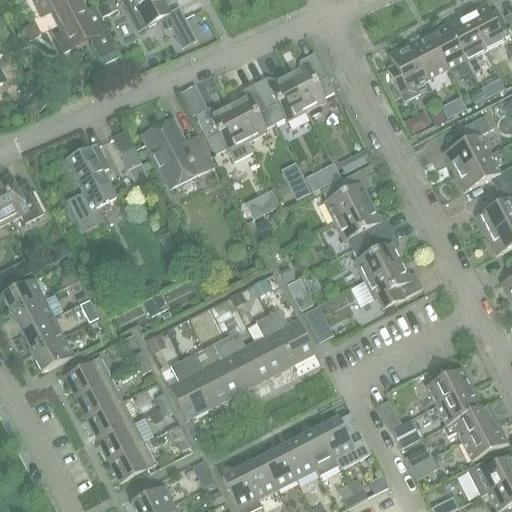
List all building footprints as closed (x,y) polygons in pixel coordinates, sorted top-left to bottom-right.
[(31,0),(40,18),(44,16),(53,11),(65,35),(71,46),(73,51),(89,42),(103,69),(120,59),(104,28),(101,22),(95,10),(94,9),(92,10),(84,14),(76,0),(31,0)] [(120,0),(130,19),(138,34),(145,30),(158,24),(158,23),(172,16),(172,14),(170,15),(164,2),(168,0),(120,0)] [(112,2),(96,10),(102,21),(118,13),(112,2)] [(466,18),(486,54),(505,44),(486,7),(466,18)] [(466,18),(447,27),(466,64),(472,75),(474,78),(483,74),(475,59),(486,54),(466,18)] [(428,37),(448,74),(457,69),(462,80),(472,75),(466,64),(447,27),(428,37)] [(73,51),(70,46),(65,35),(57,39),(65,55),(73,51)] [(410,47),(409,47),(428,84),(429,83),(448,74),(428,37),(410,47)] [(395,69),(388,73),(392,81),(400,98),(404,106),(405,106),(421,98),(416,90),(428,84),(409,47),(389,58),(395,69)] [(287,78),(306,116),(327,106),(325,102),(335,97),(314,56),(302,62),(305,69),(287,78)] [(254,88),(275,128),(284,123),(286,126),(306,116),(287,78),(270,87),(267,81),(254,88)] [(501,85),(490,91),(494,99),(505,93),(501,85)] [(228,108),(247,147),(268,136),(266,132),(275,128),(254,88),(243,93),(246,99),(228,108)] [(482,96),(471,101),(475,108),(486,103),(482,96)] [(36,101),(29,110),(38,117),(45,108),(36,101)] [(461,103),(452,107),(457,116),(465,112),(461,103)] [(206,113),(196,118),(208,142),(216,158),(226,153),(228,157),(233,167),(238,164),(252,157),(247,147),(228,108),(217,114),(209,112),(206,113)] [(442,113),(430,119),(435,129),(447,122),(442,113)] [(424,115),(405,124),(412,137),(430,128),(424,115)] [(443,156),(454,176),(491,157),(482,139),(494,132),(487,118),(464,130),(470,142),(443,156)] [(170,193),(213,171),(198,141),(185,147),(173,125),(143,140),(170,193)] [(137,191),(150,185),(127,135),(113,141),(137,191)] [(92,151),(66,164),(83,197),(66,205),(67,207),(69,206),(82,231),(86,232),(99,226),(101,221),(95,211),(117,200),(104,175),(109,172),(103,160),(97,149),(92,151)] [(491,183),(497,194),(511,186),(511,169),(501,175),(491,157),(454,176),(464,196),(491,183)] [(352,159),(339,166),(344,176),(357,170),(352,159)] [(323,206),(333,226),(371,205),(365,195),(368,186),(361,173),(322,193),(327,204),(323,206)] [(0,183),(0,216),(6,228),(21,220),(25,227),(44,217),(32,194),(22,200),(10,178),(0,183)] [(302,180),(290,186),(297,201),(310,195),(302,180)] [(476,220),(486,240),(511,226),(511,186),(497,194),(503,206),(476,220)] [(259,203),(246,210),(253,223),(259,220),(266,216),(259,203)] [(348,244),(353,253),(392,232),(386,220),(377,218),(371,205),(333,226),(344,246),(348,244)] [(266,222),(255,228),(261,238),(272,233),(266,222)] [(511,226),(486,240),(496,260),(511,251),(511,226)] [(353,264),(364,286),(402,265),(396,253),(399,245),(392,232),(353,253),(357,262),(353,264)] [(66,243),(54,249),(60,261),(72,255),(66,243)] [(0,276),(0,292),(31,276),(24,263),(0,276)] [(408,277),(402,265),(364,286),(374,305),(377,303),(383,313),(423,293),(417,280),(408,277)] [(290,270),(280,275),(285,285),(286,286),(295,282),(290,270)] [(266,281),(252,288),(252,289),(259,301),(272,294),(266,282),(266,281)] [(300,281),(296,283),(288,287),(295,302),(307,296),(300,281)] [(511,281),(501,287),(511,307),(511,306),(511,281)] [(2,299),(12,317),(44,301),(34,282),(2,299)] [(241,295),(231,300),(236,310),(246,305),(241,295)] [(83,296),(76,299),(79,307),(87,303),(83,296)] [(160,297),(144,305),(151,319),(167,312),(160,297)] [(12,317),(22,336),(54,320),(44,301),(12,317)] [(79,309),(89,327),(99,322),(89,304),(79,309)] [(319,310),(304,317),(319,347),(334,339),(319,310)] [(280,313),(268,319),(275,334),(293,369),(315,357),(297,322),(288,327),(280,313)] [(254,345),(271,380),(292,369),(268,319),(255,326),(263,340),(254,345)] [(22,336),(32,356),(63,339),(54,320),(22,336)] [(226,341),(251,391),(271,380),(254,345),(245,350),(238,335),(226,341)] [(160,337),(146,344),(153,357),(166,350),(160,337)] [(32,356),(42,376),(74,360),(63,339),(32,356)] [(221,362),(212,367),(230,402),(251,391),(226,341),(213,348),(221,362)] [(151,373),(142,354),(133,359),(142,378),(151,373)] [(195,357),(183,363),(190,378),(208,413),(229,402),(230,402),(212,367),(203,372),(195,357)] [(85,368),(64,379),(75,400),(111,381),(100,360),(94,364),(85,368)] [(168,389),(186,424),(208,413),(190,378),(183,363),(170,370),(178,384),(168,389)] [(425,391),(435,410),(473,390),(464,371),(425,391)] [(75,400),(88,424),(124,407),(111,381),(75,400)] [(435,410),(446,431),(451,428),(451,427),(484,409),(473,390),(435,410)] [(164,397),(155,402),(164,420),(173,416),(164,397)] [(378,410),(390,434),(402,428),(389,404),(378,410)] [(88,424),(99,445),(135,427),(124,407),(88,424)] [(451,427),(451,428),(446,431),(443,432),(447,441),(456,436),(461,446),(498,426),(488,407),(484,409),(451,427)] [(159,413),(149,418),(154,427),(164,422),(159,413)] [(318,432),(338,470),(339,470),(341,474),(372,457),(370,454),(351,417),(339,423),(338,421),(318,432)] [(413,422),(402,428),(390,434),(396,445),(419,434),(413,422)] [(509,446),(498,426),(461,446),(471,466),(509,446)] [(99,445),(110,466),(146,448),(135,427),(99,445)] [(299,442),(316,474),(317,474),(320,479),(338,470),(318,432),(299,442)] [(186,441),(178,445),(182,454),(191,450),(186,441)] [(280,451),(297,484),(316,474),(299,442),(280,451)] [(156,468),(146,448),(110,466),(121,487),(156,468)] [(427,450),(405,461),(410,472),(432,461),(427,450)] [(261,461),(278,494),(297,484),(280,451),(261,461)] [(483,465),(466,474),(480,500),(486,497),(511,483),(511,459),(487,472),(483,465)] [(241,472),(261,510),(262,510),(259,504),(278,494),(261,461),(241,472)] [(432,461),(410,472),(416,483),(438,471),(432,461)] [(222,482),(237,511),(257,511),(261,510),(241,472),(222,482)] [(210,474),(198,481),(204,492),(216,485),(210,474)] [(383,479),(369,486),(375,498),(389,491),(389,490),(383,479)] [(348,488),(358,507),(368,501),(358,482),(351,486),(348,488)] [(511,511),(511,483),(486,497),(494,511),(511,511)] [(131,506),(133,511),(166,511),(175,508),(165,488),(131,506)] [(337,493),(347,511),(358,507),(348,488),(337,493)] [(214,498),(210,499),(215,509),(219,507),(225,504),(220,494),(214,498)] [(453,500),(431,511),(430,511),(458,511),(459,511),(453,500)]
